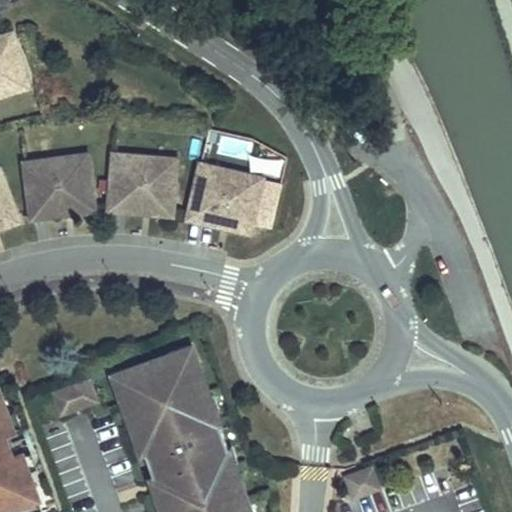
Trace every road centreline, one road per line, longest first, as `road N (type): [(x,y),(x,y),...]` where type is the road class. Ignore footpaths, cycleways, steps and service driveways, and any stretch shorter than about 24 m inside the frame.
road 1 (residential): [(0,277),(106,258),(183,267),(260,290)]
road 2 (tertiary): [(315,155),(252,74),(138,0)]
road 3 (tertiary): [(260,290),(251,332),(279,385),(338,400),(377,380)]
road 4 (tertiary): [(366,264),(336,183),(315,155)]
